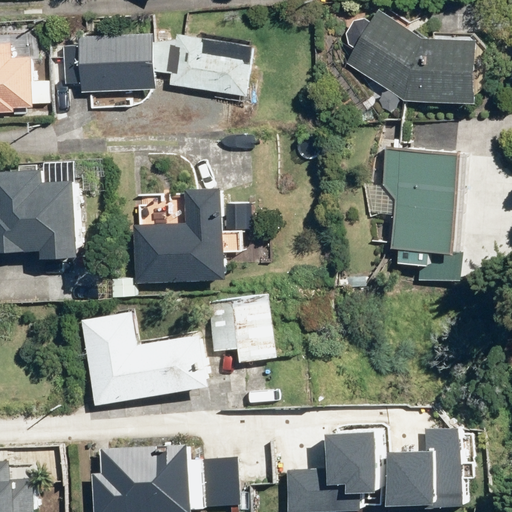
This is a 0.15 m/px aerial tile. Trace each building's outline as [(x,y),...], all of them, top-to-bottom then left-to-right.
[(346,40),(359,49),(349,65),(406,105),(480,108),(483,43),(423,40),(382,14),(372,29),(359,20),(346,40)] [(85,35),(85,95),(155,95),(155,35),(85,35)] [(244,104),(245,98),(250,98),(256,65),(208,56),(209,37),(177,36),(176,43),(160,42),(159,73),(174,74),(172,85),(208,91),(207,97),(244,104)] [(35,81),(35,49),(0,49),(0,115),(17,116),(17,111),(38,111),(38,106),(54,106),(53,81),(35,81)] [(463,159),(401,155),(386,154),(384,185),(398,201),(395,253),(400,253),(399,266),(433,268),(434,255),(457,257),(463,159)] [(78,264),(81,186),(49,185),(50,177),(0,174),(0,255),(44,257),(43,263),(78,264)] [(191,229),(138,230),(138,284),(226,283),(225,193),(190,194),(191,229)] [(210,306),(216,353),(240,350),(241,364),(278,359),(271,299),(210,306)] [(304,301),(306,332),(340,329),(337,299),(304,301)] [(213,391),(205,337),(140,347),(135,312),(83,320),(97,409),(213,391)] [(387,454),(389,505),(460,502),(457,430),(427,431),(428,452),(387,454)] [(288,471),(290,511),(360,509),(360,492),(373,491),(370,433),(326,435),(328,469),(288,471)] [(104,478),(92,478),(93,511),(189,511),(189,508),(236,507),(235,459),(188,460),(188,445),(104,447),(104,478)] [(0,511),(35,511),(33,479),(9,481),(8,461),(0,461),(0,511)]
